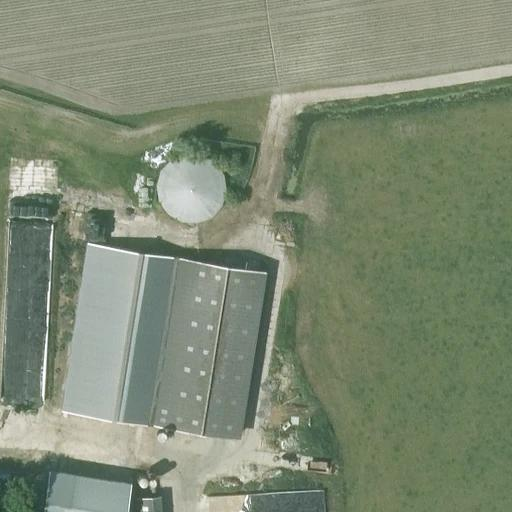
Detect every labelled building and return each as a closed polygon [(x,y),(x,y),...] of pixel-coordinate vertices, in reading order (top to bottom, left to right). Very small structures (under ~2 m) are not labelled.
[(222,203),(226,189),(223,173),(214,161),(201,152),(186,151),(171,157),(161,169),(157,184),(159,199),(168,212),(181,219),(197,220),(211,215),(222,203)] [(61,408),(186,428),(233,435),(259,269),(87,242),(61,408)] [(303,467),(303,457),(277,456),(276,466),(303,467)] [(266,511),(327,511),(326,487),(215,494),(215,511),(247,511),(266,510),(266,511)] [(164,511),(164,489),(138,490),(138,511),(164,511)]
